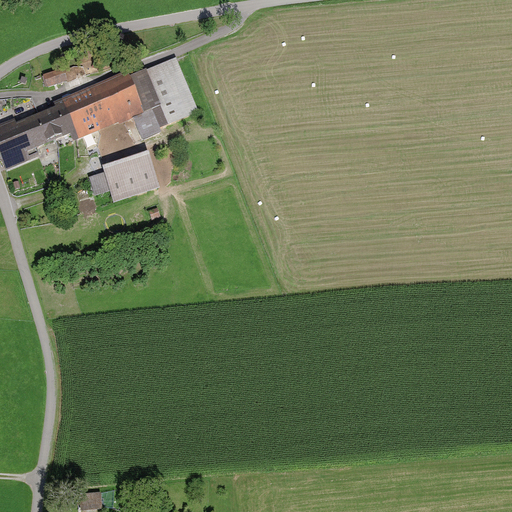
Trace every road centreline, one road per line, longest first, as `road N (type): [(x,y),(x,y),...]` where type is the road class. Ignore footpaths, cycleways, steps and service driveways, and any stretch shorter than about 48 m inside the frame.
road 1 (unclassified): [(0,180),(52,374),(42,478)]
road 2 (unclassified): [(287,0),(84,35),(0,73)]
